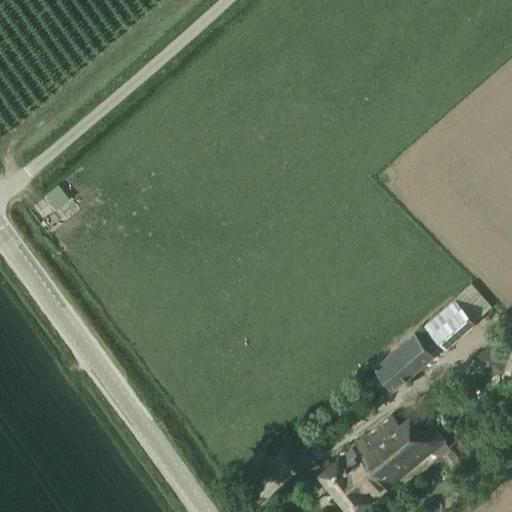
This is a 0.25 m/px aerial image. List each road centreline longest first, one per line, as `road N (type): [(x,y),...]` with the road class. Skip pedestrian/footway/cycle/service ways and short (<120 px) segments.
road 1 (tertiary): [(205,511),(0,232)]
road 2 (unclassified): [(0,198),(226,0)]
